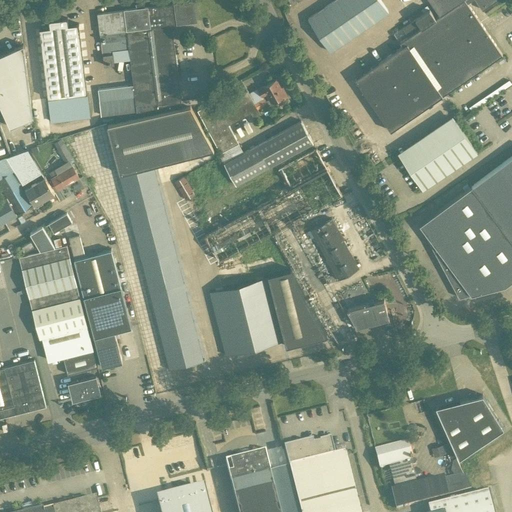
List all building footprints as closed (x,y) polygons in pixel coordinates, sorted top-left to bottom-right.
[(329,50),(391,14),(383,0),(332,0),(308,14),(329,50)] [(511,0),(394,0),(425,44),(431,39),(469,94),(485,83),(504,111),(511,105),(511,0)] [(171,24),(177,23),(180,23),(196,20),(194,1),(147,7),(97,13),(101,42),(118,40),(118,42),(128,41),(134,95),(100,100),(101,115),(181,105),(181,100),(171,24)] [(42,28),(39,28),(47,96),(87,91),(79,23),(68,25),(67,18),(49,20),(50,27),(42,28)] [(0,50),(0,102),(9,123),(31,113),(23,41),(0,50)] [(114,64),(112,53),(102,54),(104,65),(114,64)] [(267,95),(271,103),(280,98),(281,100),(289,96),(283,86),(281,88),(276,79),(258,89),(257,88),(249,93),(247,90),(227,101),(218,106),(215,100),(197,110),(221,153),(219,155),(236,184),(306,146),(313,142),(304,126),(301,121),(266,140),(244,151),(230,124),(251,112),(254,118),(261,114),(255,103),(265,98),(264,96),(267,95)] [(87,91),(47,96),(50,121),(90,116),(87,91)] [(118,173),(168,369),(203,360),(153,164),(215,149),(194,112),(190,104),(181,106),(108,125),(120,173),(118,173)] [(456,115),(399,149),(422,188),(480,154),(456,115)] [(61,138),(54,143),(56,147),(55,147),(63,162),(71,157),(63,143),(64,142),(61,138)] [(315,158),(320,165),(326,162),(318,147),(302,156),(306,163),(315,158)] [(0,185),(7,197),(17,214),(34,203),(35,204),(55,193),(28,149),(11,155),(0,159),(0,185)] [(472,187),(511,240),(511,155),(471,186),(472,187)] [(87,185),(82,175),(79,177),(70,163),(69,160),(54,169),(57,174),(51,178),(58,189),(76,178),(82,188),(87,185)] [(186,175),(175,179),(184,200),(194,195),(186,175)] [(511,273),(511,240),(472,187),(420,225),(425,232),(424,232),(459,297),(491,289),(511,274),(511,273)] [(17,215),(17,214),(7,197),(0,200),(0,225),(5,222),(17,215)] [(72,222),(67,212),(49,223),(54,232),(72,222)] [(334,217),(332,218),(330,219),(311,230),(337,279),(359,267),(335,224),(338,223),(334,217)] [(43,225),(30,232),(40,249),(54,246),(43,225)] [(68,237),(102,367),(122,361),(114,331),(131,327),(111,248),(85,255),(79,234),(68,237)] [(31,240),(21,246),(24,252),(34,246),(31,240)] [(67,244),(55,247),(40,251),(20,256),(40,337),(43,336),(49,360),(63,356),(68,374),(98,366),(91,339),(67,244)] [(284,339),(286,346),(327,335),(290,269),(268,275),(268,276),(210,291),(226,354),(284,339)] [(381,323),(380,321),(389,319),(384,299),(346,309),(357,327),(373,323),(374,325),(381,323)] [(318,338),(290,345),(292,353),(320,346),(318,338)] [(0,417),(45,406),(34,359),(0,367),(0,417)] [(96,375),(69,382),(73,399),(74,399),(85,396),(90,394),(100,392),(96,375)] [(438,406),(436,406),(459,458),(504,427),(483,394),(460,400),(460,401),(439,407),(438,406)] [(250,416),(221,422),(224,436),(230,435),(229,429),(241,427),(242,430),(252,429),(250,416)] [(284,449),(289,468),(300,511),(361,511),(346,454),(336,457),(331,440),(314,444),(313,442),(284,449)] [(419,471),(416,469),(413,470),(411,461),(412,461),(408,443),(374,452),(379,469),(389,467),(396,492),(391,493),(389,493),(394,510),(449,496),(444,479),(418,486),(415,478),(420,477),(419,471)] [(230,479),(238,511),(300,511),(289,468),(270,473),(265,454),(226,463),(230,479)] [(493,511),(489,493),(428,509),(428,511),(493,511)] [(99,511),(97,502),(96,499),(45,511),(43,511),(44,511),(42,511),(99,511)] [(211,511),(208,499),(159,511),(211,511)]
